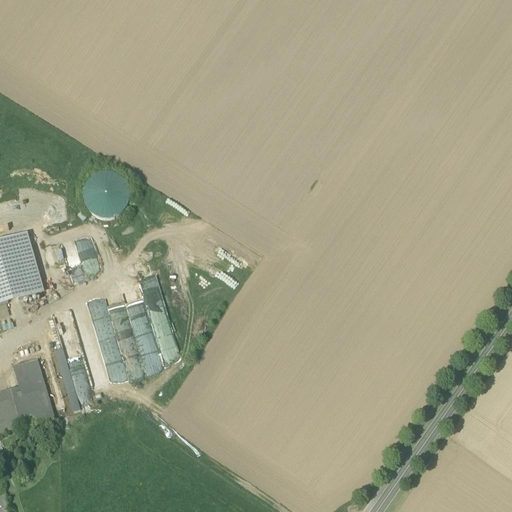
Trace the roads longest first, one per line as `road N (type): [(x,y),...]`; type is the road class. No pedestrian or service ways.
road 1 (tertiary): [(378,511),(511,321)]
road 2 (track): [(287,511),(145,414)]
